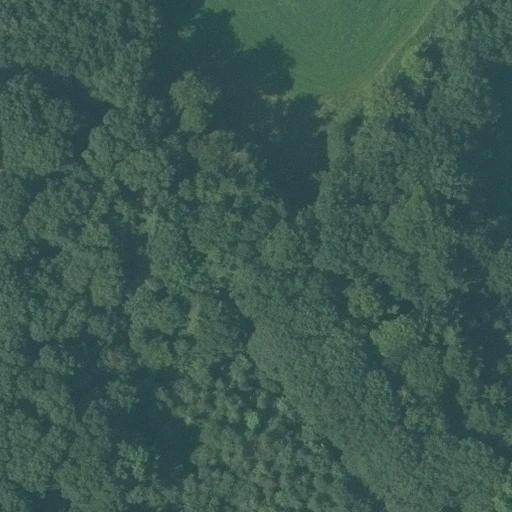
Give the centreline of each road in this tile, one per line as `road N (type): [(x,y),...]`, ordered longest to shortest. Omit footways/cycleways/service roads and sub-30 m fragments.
road 1 (track): [(511,296),(215,213),(0,173)]
road 2 (track): [(215,213),(265,303),(336,381),(402,446),(498,511)]
road 3 (track): [(394,257),(444,137),(511,20)]
